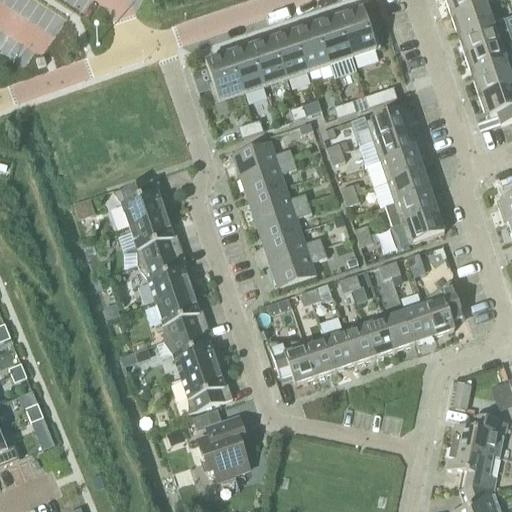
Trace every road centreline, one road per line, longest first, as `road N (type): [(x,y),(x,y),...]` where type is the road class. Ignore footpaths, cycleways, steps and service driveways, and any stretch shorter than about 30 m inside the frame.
road 1 (residential): [(420,451),(268,419),(201,215),(202,159),(161,44)]
road 2 (residential): [(471,171),(413,0)]
road 3 (residential): [(161,44),(0,98)]
road 4 (residential): [(420,451),(437,366),(493,349),(504,331)]
road 5 (residential): [(504,331),(466,194),(471,171)]
road 6 (residential): [(293,0),(161,44)]
